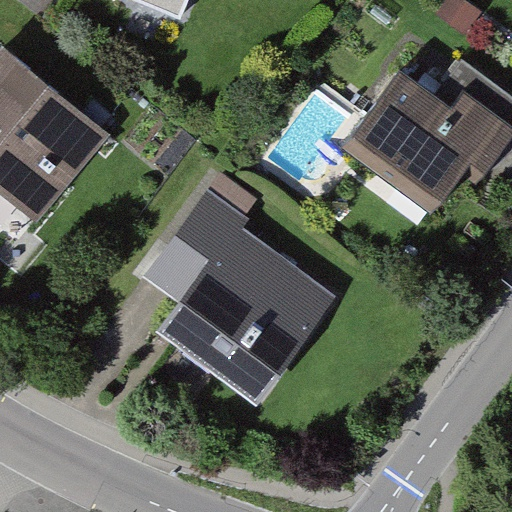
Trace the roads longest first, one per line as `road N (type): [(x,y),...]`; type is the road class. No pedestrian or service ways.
road 1 (residential): [(384,511),(511,339)]
road 2 (residential): [(0,425),(172,511)]
